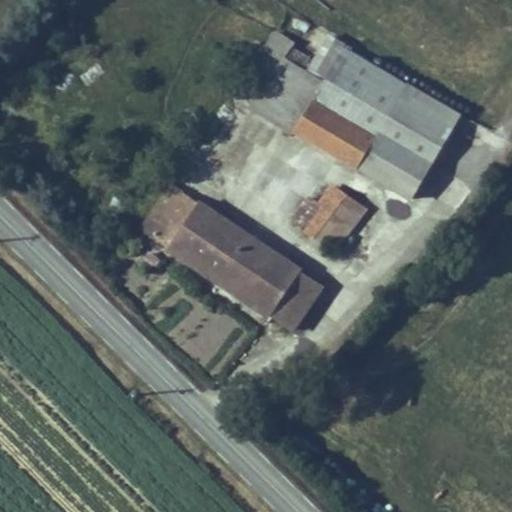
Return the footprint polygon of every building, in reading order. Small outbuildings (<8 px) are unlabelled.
[(333,116),(274,80),(256,110),(315,145),(333,116)] [(154,179),(139,169),(107,212),(122,222),(154,179)] [(154,179),(122,222),(212,283),(240,240),(154,179)] [(290,218),(330,255),(368,214),(334,182),(315,202),(310,197),(290,218)] [(268,259),(240,240),(212,283),(240,301),(268,259)]
